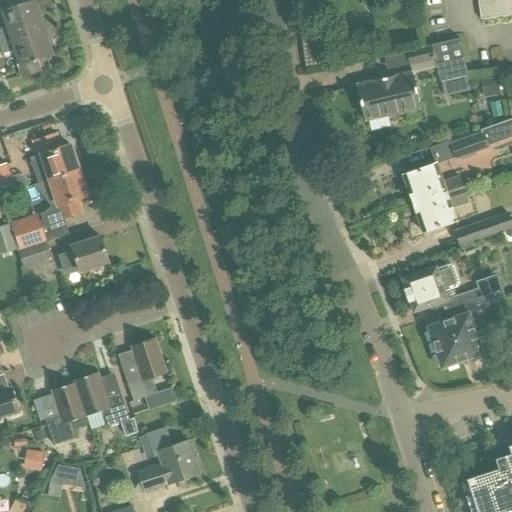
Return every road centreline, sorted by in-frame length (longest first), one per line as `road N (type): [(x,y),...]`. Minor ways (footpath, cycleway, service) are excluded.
road 1 (residential): [(393,412),(304,174),(266,0)]
road 2 (residential): [(183,303),(109,83)]
road 3 (residential): [(252,511),(183,303)]
road 4 (residential): [(45,345),(183,303)]
road 5 (residential): [(393,412),(511,392)]
